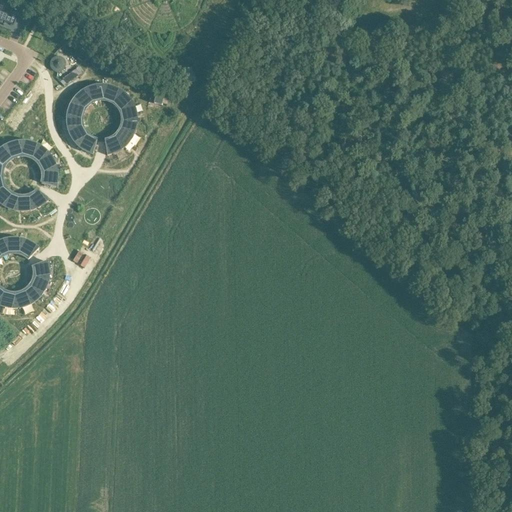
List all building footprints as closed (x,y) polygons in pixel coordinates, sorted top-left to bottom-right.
[(3,26),(4,26),(5,22),(13,26),(20,10),(13,8),(9,16),(0,12),(0,23),(3,25),(3,26)] [(93,56),(91,60),(92,64),(94,67),(97,69),(101,68),(104,66),(106,63),(106,59),(103,56),(100,54),(96,54),(93,56)] [(50,63),(50,64),(50,65),(50,66),(50,67),(51,68),(51,69),(52,69),(52,70),(53,70),(54,71),(55,71),(56,71),(57,71),(58,71),(59,71),(60,71),(60,70),(61,70),(62,69),(63,68),(63,67),(64,66),(64,65),(64,64),(64,63),(64,62),(63,62),(63,61),(63,60),(62,60),(62,59),(61,59),(61,58),(60,58),(59,57),(58,57),(57,57),(56,57),(55,57),(54,57),(54,58),(53,58),(52,59),(51,60),(51,61),(50,61),(50,62),(50,63)] [(184,85),(188,79),(177,73),(173,80),(184,85)] [(92,88),(86,90),(93,104),(96,102),(100,102),(98,87),(92,88)] [(104,87),(103,101),(106,102),(110,103),(113,105),(121,92),(115,89),(110,88),(104,87)] [(73,102),(85,110),(87,108),(90,105),(93,104),(86,90),(81,93),(77,97),(73,102)] [(121,92),(113,105),(116,107),(118,109),(120,112),(133,105),(130,100),(129,100),(126,96),(125,96),(121,92)] [(156,95),(154,105),(161,107),(164,97),(156,95)] [(67,119),(82,120),(82,117),(84,113),(85,110),(73,102),(70,107),(68,113),(67,119)] [(30,112),(20,104),(5,124),(15,132),(30,112)] [(133,105),(120,112),(121,115),(122,119),(122,122),(137,123),(136,117),(135,111),(133,105)] [(33,128),(38,118),(34,116),(29,125),(33,128)] [(82,120),(67,119),(67,125),(68,131),(82,127),(82,123),(82,120)] [(122,126),(121,129),(134,134),(136,129),(136,128),(137,123),(122,122),(122,126)] [(84,130),(82,127),(68,131),(70,136),(77,146),(88,136),(85,133),(84,130)] [(117,135),(115,137),(124,149),(124,148),(128,145),(128,144),(132,140),(134,134),(121,129),(119,132),(117,135)] [(90,138),(88,136),(77,146),(82,150),(87,153),(93,155),(97,141),(90,138)] [(109,140),(105,142),(107,155),(107,156),(113,154),(114,154),(119,152),(124,149),(115,137),(109,140)] [(10,145),(5,148),(12,160),(15,159),(16,158),(19,158),(21,157),(22,158),(22,143),(16,143),(10,145)] [(28,143),(22,143),(22,158),(25,158),(29,159),(32,160),(39,147),(38,146),(34,145),(28,143)] [(39,147),(32,160),(35,162),(37,164),(38,164),(48,154),(44,150),(39,147)] [(0,163),(6,166),(7,165),(9,162),(12,161),(12,160),(5,148),(4,148),(0,150),(0,163)] [(38,164),(37,164),(39,167),(41,170),(42,173),(56,170),(55,165),(52,159),(48,154),(38,164)] [(42,184),(41,184),(56,188),(57,182),(57,176),(56,170),(42,173),(42,177),(42,180),(42,184)] [(3,184),(0,187),(0,204),(3,207),(11,194),(9,193),(7,190),(5,187),(3,184)] [(32,195),(28,197),(33,211),(38,209),(43,205),(48,201),(37,191),(35,194),(32,195)] [(11,194),(3,207),(4,207),(9,210),(15,212),(18,197),(15,196),(12,195),(11,194)] [(18,197),(15,212),(21,213),(27,212),(33,211),(28,197),(25,198),(22,198),(18,197)] [(107,229),(121,207),(110,199),(96,221),(107,229)] [(11,240),(5,241),(9,255),(12,255),(16,255),(19,255),(23,241),(17,240),(11,240)] [(0,242),(0,254),(3,258),(5,257),(6,256),(9,255),(5,241),(0,242)] [(23,241),(19,255),(20,255),(22,256),(24,257),(25,258),(28,261),(39,250),(34,246),(28,243),(23,241)] [(47,262),(33,267),(34,271),(34,274),(34,278),(48,280),(49,274),(48,268),(47,262)] [(30,287),(41,297),(44,292),(47,286),(48,280),(34,278),(33,281),(33,283),(32,284),(30,287)] [(27,290),(24,292),(32,304),(37,301),(41,297),(30,287),(27,290)] [(5,292),(0,301),(0,306),(3,308),(9,309),(15,309),(15,295),(11,295),(11,294),(8,294),(5,292)] [(15,295),(15,309),(21,309),(27,307),(32,304),(24,292),(21,293),(20,294),(18,294),(15,295)]
